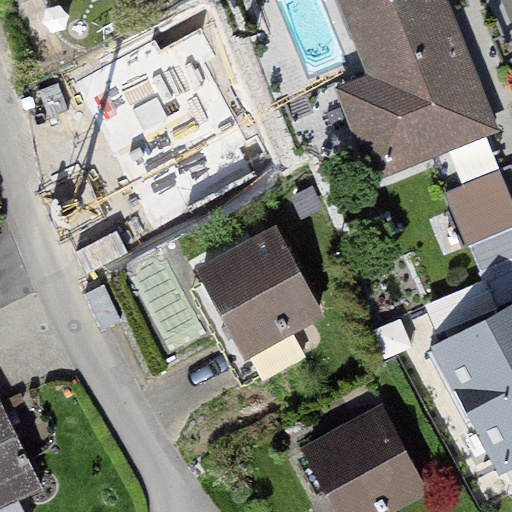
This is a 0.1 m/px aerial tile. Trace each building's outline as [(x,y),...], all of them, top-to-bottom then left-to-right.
[(374,170),(482,127),(431,0),(344,0),(376,81),(344,94),(374,170)] [(476,274),(511,258),(511,227),(465,247),(476,274)] [(273,234),(197,275),(239,353),(241,352),(255,378),(297,355),(283,329),(315,312),(273,234)] [(511,269),(480,283),(491,309),(511,300),(511,269)] [(511,342),(505,346),(491,318),(434,348),(499,468),(511,460),(511,342)] [(18,511),(12,499),(37,487),(0,412),(0,511),(18,511)] [(335,511),(390,511),(387,506),(419,490),(378,414),(304,453),(335,511)]
